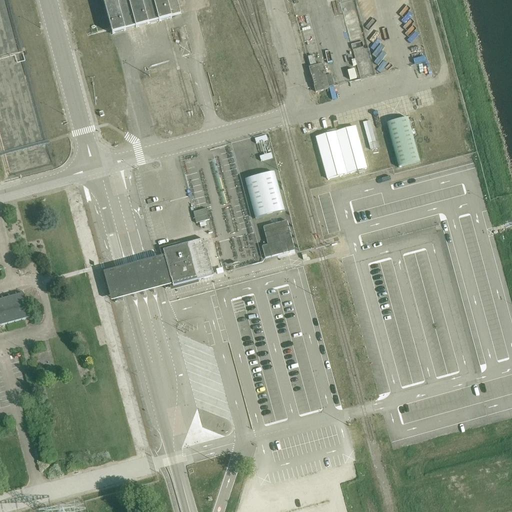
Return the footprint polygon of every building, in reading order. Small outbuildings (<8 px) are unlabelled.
[(181,13),(177,0),(103,0),(113,34),(165,20),(172,18),(171,16),(181,13)] [(307,49),(309,58),(315,56),(313,47),(307,49)] [(325,77),(322,65),(308,69),(315,94),(328,90),(328,89),(334,87),(331,76),(325,77)] [(354,70),(347,71),(350,80),(356,78),(354,70)] [(368,113),(362,115),(369,141),(376,139),(368,113)] [(407,118),(386,124),(398,168),(419,162),(407,118)] [(315,138),(327,180),(367,169),(355,127),(315,138)] [(275,172),(245,180),(254,212),(255,219),(285,211),(283,204),(275,172)] [(194,205),(195,216),(210,215),(208,203),(194,205)] [(268,245),(262,247),(265,259),(295,251),(287,221),(263,228),(268,245)] [(163,251),(160,251),(161,255),(162,257),(169,283),(169,286),(170,288),(173,287),(198,280),(214,276),(204,240),(188,244),(163,251)] [(161,255),(103,269),(109,293),(111,299),(169,283),(162,257),(161,255)] [(0,325),(29,318),(23,294),(0,299),(0,325)]
